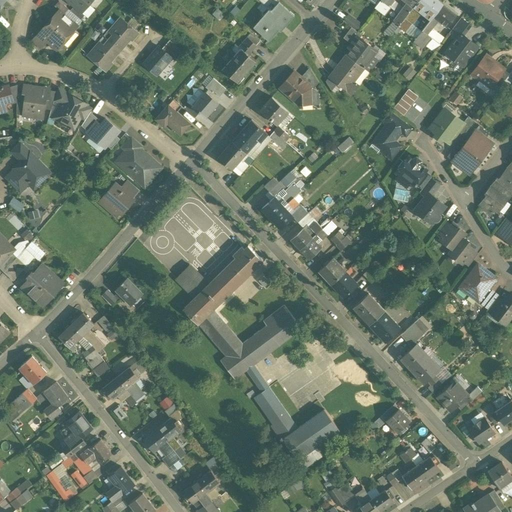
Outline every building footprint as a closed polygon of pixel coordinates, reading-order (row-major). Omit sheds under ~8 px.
[(82,13),(89,5),(83,0),(66,0),(74,6),(82,13)] [(278,3),(274,0),(258,0),(269,10),(269,9),(271,11),(278,3)] [(405,0),(404,2),(408,5),(412,8),(416,4),(418,0),(405,0)] [(436,0),(418,0),(416,4),(428,14),(433,17),(443,5),(436,0)] [(68,10),(59,2),(55,6),(59,10),(60,10),(64,14),(68,10)] [(278,3),(271,11),(269,9),(269,10),(253,28),(269,41),(283,26),(284,27),(294,16),(279,3),(278,3)] [(408,5),(405,8),(404,7),(398,14),(404,19),(412,8),(408,5)] [(456,15),(443,5),(433,17),(438,21),(447,28),(456,15)] [(82,13),(74,6),(70,11),(80,20),(84,16),(82,13)] [(64,14),(60,10),(59,10),(49,22),(67,38),(74,31),(78,26),(64,14)] [(428,14),(422,21),(427,25),(427,24),(433,17),(428,14)] [(361,26),(348,16),(344,22),(351,28),(356,32),(361,26)] [(438,21),(433,17),(427,24),(432,28),(438,21)] [(120,18),(88,56),(106,71),(112,64),(109,62),(114,57),(115,58),(126,44),(125,44),(130,38),(132,40),(138,33),(120,18)] [(471,26),(461,19),(450,33),(458,38),(460,35),(463,37),(471,26)] [(422,21),(410,36),(415,40),(422,31),(427,25),(422,21)] [(67,38),(49,22),(39,34),(57,50),(58,49),(67,38)] [(427,25),(422,31),(427,35),(432,28),(427,24),(427,25)] [(351,28),(343,38),(351,44),(357,36),(360,39),(362,36),(356,32),(351,28)] [(74,31),(67,38),(72,42),(78,35),(74,31)] [(427,35),(422,31),(415,40),(414,42),(423,48),(431,37),(427,35)] [(251,34),(238,48),(241,50),(248,55),(260,41),(251,34)] [(463,37),(460,35),(458,38),(447,53),(457,61),(459,59),(465,63),(477,47),(463,37)] [(360,39),(357,36),(351,44),(348,48),(350,50),(346,55),(364,69),(369,72),(377,61),(372,57),(377,51),(360,39)] [(67,38),(58,49),(66,49),(72,42),(67,38)] [(170,41),(162,50),(172,59),(175,62),(183,52),(170,41)] [(144,64),(157,76),(172,59),(162,50),(159,47),(144,64)] [(241,50),(223,71),(239,85),(244,79),(242,77),(255,62),(248,55),(241,50)] [(346,55),(329,78),(330,78),(337,84),(352,95),(358,86),(353,83),(364,69),(346,55)] [(504,69),(486,55),(471,74),(490,88),(493,85),(504,70),(504,69)] [(364,69),(353,83),(358,86),(369,72),(364,69)] [(504,70),(493,85),(499,89),(510,75),(504,70)] [(311,71),(305,78),(311,83),(309,85),(313,89),(318,82),(311,71)] [(300,77),(294,72),(279,89),(300,106),(319,105),(318,93),(313,89),(309,85),(311,83),(305,78),(303,80),(301,78),(301,77),(300,77)] [(337,84),(330,78),(326,83),(331,91),(337,84)] [(3,86),(0,87),(0,112),(7,111),(5,103),(10,102),(13,101),(9,87),(9,86),(3,88),(3,86)] [(50,90),(24,86),(23,94),(26,95),(23,116),(42,119),(44,104),(45,99),(48,100),(49,91),(50,90)] [(86,105),(67,95),(67,93),(58,88),(56,92),(54,100),(58,103),(61,102),(62,104),(55,117),(71,127),(76,118),(79,117),(86,105)] [(56,92),(49,91),(48,100),(45,99),(44,104),(52,105),(54,100),(56,92)] [(395,109),(404,116),(417,97),(409,91),(395,109)] [(218,103),(206,93),(193,107),(192,108),(199,114),(200,112),(206,117),(218,103)] [(452,101),(461,104),(464,96),(455,93),(452,101)] [(288,112),(271,98),(259,111),(276,125),(288,112)] [(181,108),(173,101),(168,106),(177,113),(181,108)] [(86,105),(79,117),(85,120),(90,112),(92,109),(86,105)] [(193,107),(190,105),(185,110),(195,118),(199,114),(192,108),(193,107)] [(177,113),(168,106),(156,120),(164,126),(167,123),(180,134),(189,124),(177,113)] [(82,126),(87,132),(97,122),(98,120),(90,112),(82,126)] [(408,127),(388,113),(383,119),(388,123),(401,133),(403,134),(408,127)] [(457,117),(454,121),(448,116),(446,118),(441,115),(430,129),(435,133),(433,135),(443,142),(444,140),(449,144),(458,132),(465,123),(464,122),(457,117)] [(468,117),(464,122),(465,123),(458,132),(463,135),(474,121),(468,117)] [(115,136),(120,131),(106,119),(101,125),(97,122),(87,132),(105,148),(106,146),(115,136)] [(250,120),(232,141),(245,153),(249,156),(267,134),(250,120)] [(388,123),(375,142),(382,147),(380,151),(391,159),(401,146),(395,141),(401,133),(388,123)] [(490,133),(479,125),(475,131),(477,132),(485,138),(486,138),(490,133)] [(290,136),(278,126),(273,132),(285,142),(290,136)] [(285,142),(273,132),(268,137),(282,149),(287,144),(285,142)] [(477,132),(474,132),(472,135),(472,138),(465,147),(464,146),(461,149),(452,161),(457,165),(460,164),(463,167),(464,169),(470,174),(493,144),(486,138),(485,138),(477,132)] [(120,141),(115,136),(106,146),(111,150),(120,141)] [(345,152),(356,142),(351,136),(340,147),(345,152)] [(146,156),(138,150),(141,147),(131,139),(123,148),(132,156),(126,163),(127,164),(123,169),(144,187),(162,168),(151,158),(149,161),(145,157),(146,156)] [(245,153),(232,141),(218,158),(231,170),(245,153)] [(31,153),(21,142),(11,152),(21,162),(31,153)] [(456,145),(447,157),(452,161),(461,149),(456,145)] [(50,172),(31,153),(21,162),(8,175),(21,188),(28,182),(31,182),(36,186),(50,172)] [(419,159),(417,157),(413,159),(409,156),(396,173),(414,187),(417,184),(425,173),(427,170),(421,165),(419,159)] [(511,172),(507,169),(503,175),(511,181),(511,172)] [(425,173),(417,184),(423,188),(430,179),(431,177),(425,173)] [(511,181),(503,175),(501,173),(491,186),(508,199),(511,193),(511,181)] [(273,177),(264,186),(269,191),(279,182),(273,177)] [(423,188),(420,192),(426,197),(429,193),(433,196),(440,186),(430,179),(423,188)] [(269,191),(265,195),(270,200),(274,197),(286,185),(281,180),(279,182),(269,191)] [(128,181),(120,189),(131,198),(138,190),(128,181)] [(120,189),(115,184),(105,195),(106,200),(113,206),(113,208),(111,211),(116,216),(120,211),(122,213),(127,207),(126,206),(132,199),(131,198),(120,189)] [(508,199),(491,186),(481,199),(494,209),(498,212),(508,199)] [(410,191),(396,188),(393,199),(408,202),(410,191)] [(288,192),(282,197),(288,203),(293,197),(288,192)] [(433,196),(429,193),(426,197),(415,210),(424,217),(427,217),(433,222),(435,221),(437,221),(440,218),(439,215),(446,206),(433,196)] [(270,200),(261,209),(271,219),(283,207),(274,197),(270,200)] [(299,203),(293,197),(288,203),(293,208),(299,203)] [(10,206),(22,212),(27,205),(15,198),(10,206)] [(494,209),(483,200),(479,206),(490,215),(494,209)] [(283,207),(271,219),(280,229),(293,217),(292,216),(283,207)] [(302,207),(292,216),(293,217),(297,222),(308,213),(302,207)] [(308,213),(297,222),(302,228),(302,227),(303,228),(314,219),(308,213)] [(504,219),(497,229),(504,234),(511,225),(504,219)] [(316,222),(307,232),(312,238),(316,234),(322,228),(316,222)] [(445,222),(436,234),(442,238),(451,226),(445,222)] [(511,223),(511,225),(504,234),(503,236),(511,243),(511,223)] [(465,234),(453,224),(451,226),(442,238),(440,240),(453,250),(462,238),(465,234)] [(302,228),(290,239),(299,249),(312,238),(307,232),(303,228),(302,227),(302,228)] [(322,228),(316,234),(321,240),(327,234),(322,228)] [(338,231),(331,238),(336,244),(344,237),(338,231)] [(7,242),(0,234),(0,264),(12,253),(5,245),(7,242)] [(344,237),(336,244),(341,250),(350,242),(345,236),(344,237)] [(312,238),(299,249),(308,259),(321,247),(312,238)] [(475,247),(462,238),(453,250),(450,254),(462,264),(463,263),(473,250),(475,247)] [(363,240),(355,247),(362,255),(370,248),(363,240)] [(45,253),(31,241),(24,249),(34,257),(38,261),(45,253)] [(209,284),(195,270),(181,284),(195,298),(183,310),(198,325),(199,324),(213,310),(263,261),(248,246),(245,249),(242,247),(233,256),(235,258),(209,284)] [(34,257),(24,249),(17,257),(26,266),(34,257)] [(473,250),(463,263),(468,266),(478,254),(473,250)] [(12,253),(0,264),(0,268),(4,272),(17,257),(12,253)] [(17,257),(4,272),(13,281),(26,266),(17,257)] [(333,257),(319,270),(332,284),(346,271),(333,257)] [(42,264),(34,273),(31,271),(27,276),(29,278),(21,287),(42,305),(62,282),(42,264)] [(487,271),(477,264),(463,283),(471,289),(467,294),(478,302),(489,288),(495,280),(486,273),(487,271)] [(380,275),(372,267),(363,275),(371,283),(380,275)] [(346,271),(332,284),(344,297),(358,284),(346,271)] [(267,277),(261,280),(266,287),(271,284),(267,277)] [(127,279),(121,284),(116,290),(118,292),(116,294),(119,298),(121,296),(131,306),(142,294),(136,287),(135,288),(127,279)] [(489,288),(478,302),(488,310),(497,298),(499,295),(489,288)] [(116,301),(107,291),(102,295),(112,305),(116,301)] [(511,294),(509,293),(502,302),(494,314),(501,319),(504,315),(510,320),(511,316),(511,294)] [(384,311),(368,294),(354,307),(370,324),(384,311)] [(488,310),(486,311),(493,316),(494,314),(502,302),(497,298),(488,310)] [(243,344),(226,356),(220,361),(235,379),(234,378),(245,369),(261,392),(269,387),(253,365),(257,362),(257,361),(272,350),(273,351),(280,345),(279,344),(294,333),(295,334),(302,329),(284,305),(263,321),(267,326),(242,344),(243,344)] [(242,344),(213,310),(199,324),(226,356),(243,344),(242,344)] [(400,328),(384,311),(370,324),(385,341),(400,328)] [(83,314),(71,325),(82,336),(89,330),(94,325),(83,314)] [(104,316),(98,322),(106,332),(112,327),(104,316)] [(419,319),(401,335),(412,348),(416,344),(415,342),(429,329),(419,319)] [(0,340),(8,332),(0,323),(0,340)] [(71,325),(59,337),(70,348),(82,336),(71,325)] [(105,346),(89,330),(82,336),(91,345),(92,347),(97,353),(105,346)] [(412,348),(400,359),(424,384),(434,374),(440,369),(416,344),(412,348)] [(92,347),(83,354),(89,362),(98,354),(97,353),(92,347)] [(89,362),(87,363),(93,371),(104,362),(98,354),(89,362)] [(47,373),(32,356),(21,366),(35,383),(47,373)] [(129,367),(116,377),(125,389),(138,378),(133,371),(129,367)] [(434,374),(428,380),(431,384),(432,385),(437,379),(438,378),(434,374)] [(116,377),(103,388),(106,392),(111,398),(112,399),(117,396),(125,389),(116,377)] [(437,379),(432,385),(431,384),(428,387),(433,392),(441,384),(437,379)] [(56,382),(43,391),(53,404),(56,408),(60,405),(69,398),(56,382)] [(461,385),(457,389),(452,383),(436,397),(441,403),(443,401),(451,411),(457,406),(468,396),(469,394),(461,385)] [(298,428),(269,387),(261,392),(254,398),(272,425),(271,426),(281,441),(282,440),(297,461),(298,460),(315,448),(339,431),(324,410),(298,428)] [(27,389),(19,396),(24,401),(32,394),(27,389)] [(125,389),(117,396),(122,402),(126,399),(130,395),(125,389)] [(32,394),(24,401),(28,406),(36,399),(32,394)] [(137,403),(130,395),(126,399),(132,407),(137,403)] [(468,396),(457,406),(462,411),(473,400),(468,396)] [(511,401),(511,400),(495,411),(504,424),(511,418),(511,401)] [(24,401),(15,409),(20,414),(28,406),(24,401)] [(53,404),(46,409),(52,417),(63,408),(60,405),(56,408),(53,404)] [(174,404),(165,411),(169,417),(178,410),(174,404)] [(394,404),(385,412),(390,417),(398,409),(394,404)] [(120,407),(115,411),(122,420),(127,416),(120,407)] [(410,421),(399,409),(398,409),(390,417),(387,420),(387,421),(398,433),(405,426),(410,421)] [(178,410),(169,417),(170,418),(174,423),(177,421),(184,416),(178,410)] [(385,412),(373,423),(378,429),(387,421),(387,420),(390,417),(385,412)] [(91,429),(78,413),(66,423),(78,439),(80,438),(91,429)] [(174,423),(170,418),(157,429),(167,441),(173,437),(180,431),(174,423)] [(485,418),(469,429),(479,444),(495,433),(485,418)] [(78,439),(66,423),(63,425),(64,427),(61,430),(67,437),(64,439),(68,444),(71,448),(81,439),(80,438),(78,439)] [(157,429),(143,439),(145,442),(151,449),(153,452),(159,447),(167,441),(157,429)] [(179,445),(173,437),(167,441),(173,450),(179,446),(179,445)] [(81,439),(71,448),(68,444),(63,449),(69,457),(77,450),(85,444),(81,439)] [(426,439),(421,444),(430,453),(435,448),(426,439)] [(111,454),(99,440),(88,449),(99,463),(100,463),(107,458),(111,454)] [(167,441),(159,447),(167,458),(175,452),(173,450),(167,441)] [(151,449),(145,442),(142,444),(148,452),(151,449)] [(85,444),(77,450),(80,455),(88,449),(85,444)] [(185,454),(179,446),(173,450),(175,452),(180,458),(185,454)] [(410,447),(405,451),(411,458),(416,455),(410,447)] [(315,448),(298,460),(304,469),(322,457),(315,448)] [(99,463),(88,449),(80,455),(81,457),(94,472),(102,465),(100,463),(99,463)] [(77,450),(69,457),(73,462),(81,457),(80,455),(77,450)] [(167,458),(164,460),(169,466),(180,458),(175,452),(167,458)] [(215,456),(205,464),(208,468),(219,461),(215,456)] [(430,456),(416,466),(425,479),(439,470),(435,464),(431,458),(430,456)] [(511,476),(503,463),(490,472),(500,487),(511,479),(511,476)] [(416,466),(402,476),(403,477),(407,483),(412,489),(425,479),(416,466)] [(133,485),(120,467),(108,476),(115,486),(122,494),(133,485)] [(210,471),(197,481),(206,492),(213,487),(219,482),(218,481),(221,479),(216,473),(214,475),(210,471)] [(398,482),(392,473),(386,477),(393,486),(398,482)] [(16,488),(21,495),(33,486),(28,480),(16,488)] [(197,481),(183,491),(187,496),(184,498),(189,503),(191,501),(192,503),(194,501),(198,498),(206,492),(197,481)] [(347,483),(337,490),(345,503),(356,495),(347,483)] [(122,494),(115,486),(106,493),(112,501),(119,496),(122,494)] [(213,487),(206,492),(211,500),(217,496),(219,494),(213,487)] [(16,488),(6,496),(11,502),(21,495),(16,488)] [(337,490),(335,488),(330,491),(340,506),(345,503),(337,490)] [(385,490),(371,499),(380,511),(393,502),(390,497),(386,491),(385,490)] [(501,511),(505,508),(494,491),(489,494),(490,496),(491,496),(501,511)] [(206,492),(198,498),(203,505),(204,506),(211,500),(206,492)] [(142,494),(129,504),(135,511),(153,511),(155,511),(142,494)] [(490,496),(489,494),(474,504),(473,503),(472,504),(471,503),(464,508),(466,511),(501,511),(491,496),(490,496)] [(21,495),(11,502),(17,509),(27,501),(21,495)] [(119,496),(112,501),(110,502),(110,503),(111,502),(114,507),(123,501),(119,496)] [(223,504),(217,496),(211,500),(217,508),(223,504)] [(203,505),(198,498),(194,501),(199,509),(203,505)] [(371,499),(358,509),(359,511),(378,511),(380,511),(371,499)] [(211,500),(204,506),(203,505),(199,509),(195,511),(216,511),(219,510),(217,508),(211,500)] [(110,503),(102,509),(104,511),(108,511),(114,507),(111,502),(110,503)]
